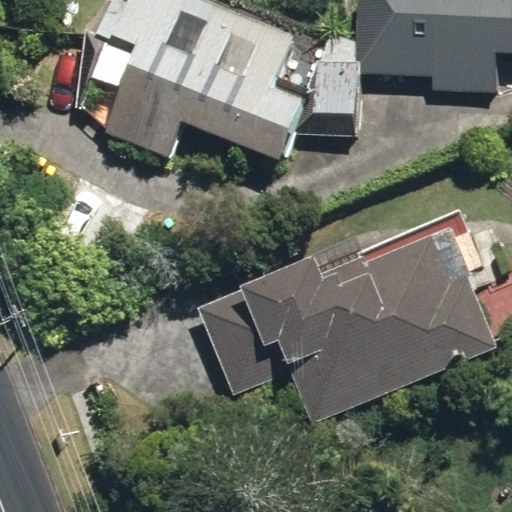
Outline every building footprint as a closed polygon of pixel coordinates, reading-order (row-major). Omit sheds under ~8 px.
[(185,128),(284,174),(310,108),(276,94),(300,41),(197,0),(120,0),(104,41),(90,35),(78,108),(86,110),(97,81),(127,94),(110,137),(173,163),(185,128)] [(362,4),(359,66),(363,66),(363,79),(436,85),(434,95),(500,98),(500,89),(511,89),(511,0),(396,0),(397,6),(362,4)] [(363,66),(359,66),(321,64),(318,138),(360,141),(363,79),(363,66)] [(45,251),(117,287),(153,215),(81,179),(45,251)] [(297,376),(318,428),(502,354),(454,236),(371,270),(368,264),(324,281),(319,271),(245,301),(243,295),(202,310),(239,400),(297,376)] [(37,270),(42,289),(60,284),(55,265),(37,270)] [(54,299),(64,321),(78,315),(67,293),(54,299)]
